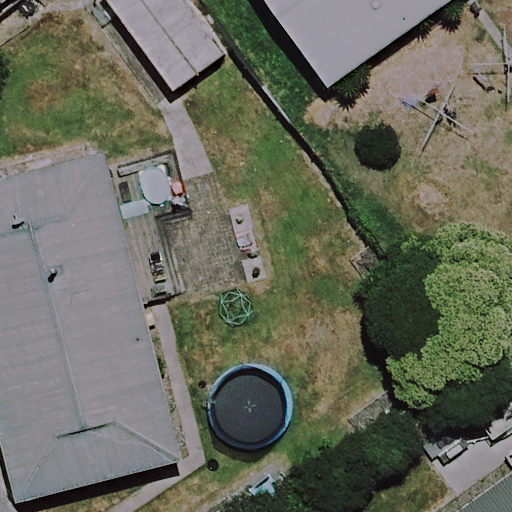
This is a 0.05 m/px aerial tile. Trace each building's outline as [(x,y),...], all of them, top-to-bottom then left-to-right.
[(227,59),(186,0),(102,0),(170,98),(227,59)] [(455,0),(260,0),(327,92),(455,0)] [(174,465),(95,154),(0,178),(0,440),(16,505),(174,465)] [(0,511),(19,511),(0,480),(0,511)] [(511,511),(511,481),(467,511),(511,511)] [(284,511),(266,492),(244,511),(284,511)]
